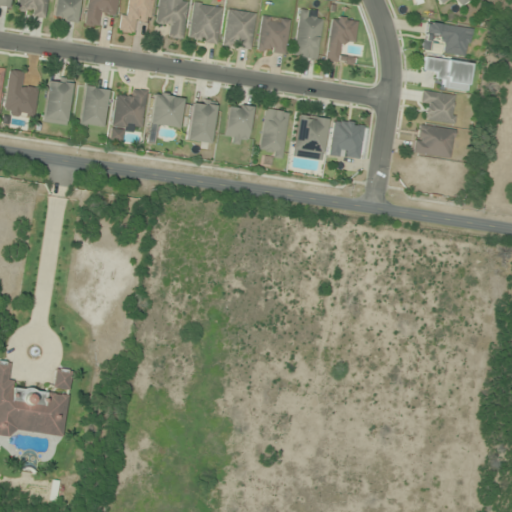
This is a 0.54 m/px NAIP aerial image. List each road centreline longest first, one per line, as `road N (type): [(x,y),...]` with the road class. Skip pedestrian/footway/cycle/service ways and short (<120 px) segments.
road 1 (residential): [(511,229),(0,150)]
road 2 (residential): [(0,41),(387,101)]
road 3 (residential): [(372,206),(388,60),(371,0)]
